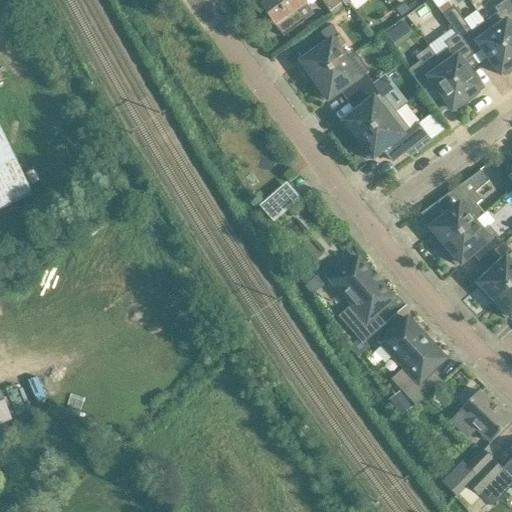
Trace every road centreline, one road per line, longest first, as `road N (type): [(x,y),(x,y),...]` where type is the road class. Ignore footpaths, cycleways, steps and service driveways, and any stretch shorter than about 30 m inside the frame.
road 1 (residential): [(195,0),(366,222)]
road 2 (residential): [(366,222),(511,386)]
road 3 (residential): [(366,222),(511,118)]
